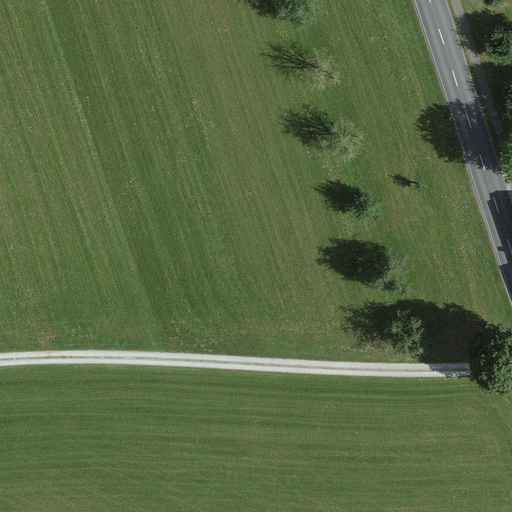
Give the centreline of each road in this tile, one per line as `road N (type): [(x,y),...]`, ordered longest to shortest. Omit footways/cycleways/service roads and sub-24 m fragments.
road 1 (track): [(0,363),(511,370)]
road 2 (secondary): [(430,0),(511,246)]
